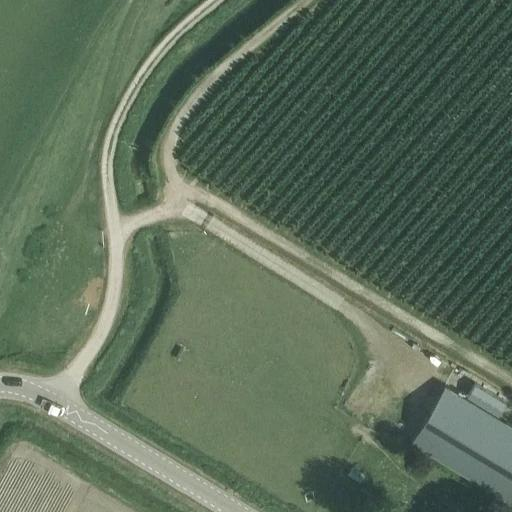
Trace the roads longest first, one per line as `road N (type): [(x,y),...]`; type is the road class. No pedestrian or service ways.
road 1 (unclassified): [(53,403),(109,318),(115,232),(106,157),(116,116),(171,41),(222,0)]
road 2 (track): [(115,232),(174,205),(428,363)]
road 3 (track): [(174,205),(168,154),(175,122),(199,89),(310,0)]
road 4 (tertiary): [(234,511),(53,403)]
